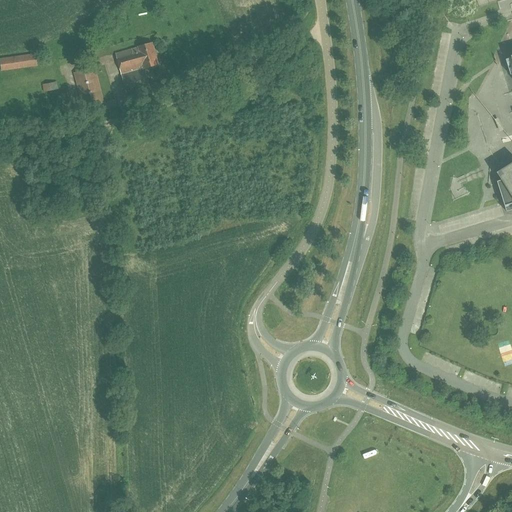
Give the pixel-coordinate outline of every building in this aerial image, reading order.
[(115,53),(127,96),(150,90),(144,68),(157,64),(152,43),(115,53)] [(0,58),(0,63),(1,71),(38,66),(36,54),(0,58)] [(511,203),(511,55),(511,56),(511,60),(511,163),(497,173),(501,180),(497,181),(504,206),(511,203)] [(73,73),(83,109),(104,103),(95,67),(73,73)] [(43,85),(44,92),(58,90),(57,83),(43,85)]
